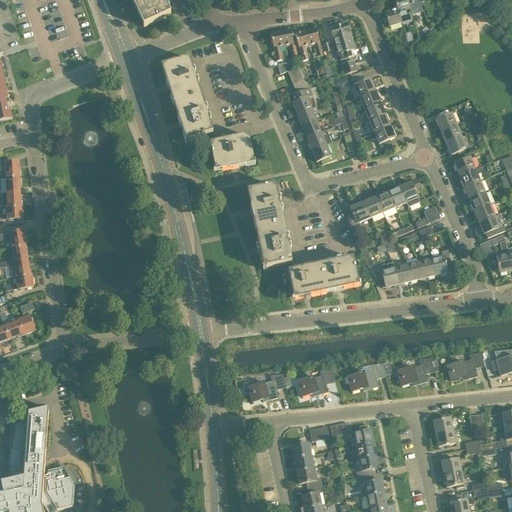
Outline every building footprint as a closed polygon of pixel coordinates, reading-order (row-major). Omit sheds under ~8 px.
[(170,15),(162,0),(130,0),(143,28),(171,16),(170,15)] [(406,0),(393,0),(396,10),(397,10),(401,25),(411,22),(409,15),(405,16),(403,12),(410,10),(406,0)] [(406,0),(410,10),(411,15),(416,14),(414,5),(412,0),(406,0)] [(396,10),(385,14),(389,28),(401,25),(397,10),(396,10)] [(338,27),(348,59),(352,58),(350,52),(355,51),(347,24),(338,27)] [(348,59),(338,27),(330,30),(337,56),(339,55),(342,65),(349,63),(348,59)] [(305,33),(309,48),(314,46),(317,58),(323,56),(315,30),(305,33)] [(291,31),(281,33),(284,48),(289,47),(291,59),(297,57),(291,31)] [(284,48),(281,33),(271,35),(276,62),(282,61),(280,51),(279,51),(279,49),(284,48)] [(309,48),(305,33),(295,36),(303,62),(308,61),(305,51),(304,49),(309,48)] [(327,43),(322,44),(325,53),(330,52),(327,43)] [(176,105),(200,97),(188,60),(163,68),(176,105)] [(353,62),(349,63),(342,65),(341,65),(345,76),(356,72),(353,62)] [(287,72),(290,71),(288,64),(276,67),(280,76),(287,72)] [(290,71),(287,72),(290,78),(302,73),(300,67),(290,71)] [(302,73),(290,78),(292,84),(304,79),(302,73)] [(337,88),(348,84),(353,83),(351,76),(334,82),(337,88)] [(304,79),(292,84),(295,89),(307,84),(304,79)] [(355,87),(354,87),(355,88),(359,99),(375,92),(370,80),(365,82),(355,87)] [(307,84),(295,89),(297,95),(309,90),(307,84)] [(309,90),(297,95),(292,97),(294,103),(292,104),(292,105),(292,104),(297,116),(315,109),(317,108),(309,90)] [(6,92),(0,92),(0,107),(6,106),(6,104),(8,103),(6,92)] [(380,104),(375,92),(359,99),(364,110),(380,104)] [(200,97),(176,105),(188,143),(213,135),(200,97)] [(342,112),(339,100),(334,101),(338,113),(342,112)] [(385,115),(380,104),(364,110),(369,122),(385,115)] [(6,106),(0,107),(0,122),(12,120),(9,108),(7,108),(6,106)] [(315,109),(297,116),(302,128),(316,122),(320,120),(315,109)] [(464,117),(466,122),(475,119),(472,114),(464,117)] [(385,115),(369,122),(374,133),(390,127),(385,115)] [(440,133),(456,126),(451,115),(436,121),(440,133)] [(346,123),(344,117),(339,119),(333,120),(335,127),(341,125),(346,123)] [(316,122),(302,128),(307,140),(321,134),(321,133),(316,122)] [(475,132),(479,130),(476,122),(471,125),(475,132)] [(456,126),(440,133),(445,145),(461,138),(456,126)] [(374,133),(368,136),(370,141),(376,139),(381,152),(392,147),(389,141),(395,139),(390,127),(374,133)] [(479,130),(475,132),(478,140),(483,138),(479,130)] [(321,134),(307,140),(312,151),(331,143),(326,131),(321,133),(321,134)] [(350,136),(343,138),(348,153),(354,151),(350,136)] [(215,171),(234,167),(254,163),(248,137),(209,145),(215,171)] [(461,138),(445,145),(450,157),(466,150),(461,138)] [(336,154),(331,143),(312,151),(316,163),(320,162),(322,166),(336,161),(335,158),(336,154)] [(493,163),(490,155),(485,157),(488,165),(493,163)] [(504,167),(511,163),(511,156),(502,161),(504,167)] [(459,177),(475,171),(470,159),(454,165),(459,177)] [(6,179),(19,178),(18,163),(5,164),(6,179)] [(475,171),(459,177),(464,189),(480,182),(475,171)] [(503,186),(508,184),(505,176),(500,178),(503,186)] [(19,178),(6,179),(7,194),(20,193),(19,178)] [(411,183),(399,188),(405,204),(407,209),(420,204),(414,191),(420,188),(417,181),(411,183)] [(480,182),(464,189),(469,200),(485,194),(480,182)] [(511,192),(508,184),(503,186),(506,194),(511,192)] [(258,231),(283,225),(275,187),(249,192),(254,213),(258,231)] [(399,188),(386,194),(393,210),(405,204),(399,188)] [(20,193),(7,194),(1,194),(2,209),(6,209),(20,208),(20,193)] [(386,194),(374,199),(381,215),(383,219),(395,214),(393,210),(386,194)] [(489,205),(485,194),(469,200),(474,212),(489,205)] [(374,199),(362,204),(369,220),(381,215),(374,199)] [(369,220),(362,204),(350,209),(352,215),(346,217),(353,232),(360,229),(358,224),(369,220)] [(489,205),(474,212),(478,224),(494,217),(489,205)] [(20,208),(6,209),(7,220),(22,220),(22,208),(20,208)] [(499,229),(494,217),(478,224),(483,236),(499,229)] [(415,224),(417,230),(429,225),(426,219),(415,224)] [(291,264),(283,225),(258,231),(262,251),(266,269),(291,264)] [(412,226),(404,230),(406,234),(414,231),(412,226)] [(433,235),(430,227),(418,232),(421,240),(433,235)] [(406,234),(404,230),(396,233),(398,238),(406,234)] [(12,248),(25,246),(23,232),(10,234),(12,248)] [(407,237),(409,242),(417,238),(415,234),(407,237)] [(383,246),(388,243),(385,236),(380,238),(383,246)] [(505,242),(502,236),(488,242),(491,248),(505,242)] [(409,242),(407,237),(399,240),(401,245),(409,242)] [(388,243),(383,246),(387,253),(392,251),(392,250),(394,249),(392,244),(389,245),(388,243)] [(362,254),(368,252),(365,245),(359,248),(362,254)] [(27,262),(25,246),(12,248),(15,264),(27,262)] [(442,257),(430,260),(434,277),(447,274),(453,273),(448,251),(441,253),(442,257)] [(374,266),(368,252),(362,254),(368,269),(374,266)] [(511,271),(508,255),(496,258),(500,275),(511,271)] [(353,259),(320,266),(326,291),(358,285),(353,259)] [(434,277),(430,260),(418,263),(422,280),(434,277)] [(27,262),(15,264),(9,264),(12,280),(16,279),(30,276),(27,262)] [(422,280),(418,263),(406,266),(410,283),(422,280)] [(398,286),(394,269),(393,269),(392,264),(387,265),(388,270),(381,272),(383,280),(379,281),(382,289),(385,288),(385,289),(398,286)] [(326,291),(320,266),(288,273),(293,298),(326,291)] [(406,266),(394,269),(398,286),(410,283),(406,266)] [(31,276),(30,276),(16,279),(18,290),(33,288),(31,276)] [(34,311),(34,310),(31,304),(20,308),(22,315),(34,311)] [(18,321),(18,322),(23,335),(24,336),(34,332),(29,317),(18,321)] [(23,335),(18,322),(4,328),(9,340),(23,335)] [(4,328),(0,329),(0,343),(9,340),(4,328)] [(484,367),(481,354),(468,356),(470,361),(463,363),(463,362),(447,367),(451,383),(467,378),(467,381),(477,378),(475,370),(484,367)] [(511,356),(496,362),(490,363),(493,372),(499,371),(501,377),(511,373),(511,356)] [(433,368),(432,363),(431,360),(419,361),(420,367),(413,369),(413,368),(397,372),(401,388),(417,383),(418,386),(427,383),(425,376),(435,373),(433,368)] [(384,373),(391,371),(389,363),(382,365),(384,373)] [(385,378),(381,366),(381,365),(369,366),(371,372),(364,374),(363,373),(347,377),(352,393),(367,388),(368,391),(378,388),(375,381),(385,378)] [(326,386),(330,385),(335,383),(331,370),(319,372),(321,377),(314,379),(314,378),(297,383),(302,398),(317,394),(318,396),(328,394),(326,386)] [(269,402),(278,399),(276,391),(286,389),(282,376),(270,377),(271,383),(264,384),(264,383),(248,388),(252,403),(268,399),(269,402)] [(7,483),(0,484),(0,511),(6,511),(10,511),(9,511),(40,511),(39,505),(42,504),(47,511),(52,511),(56,510),(72,507),(73,486),(63,469),(47,472),(47,476),(42,476),(46,415),(48,415),(49,409),(28,414),(28,419),(11,423),(7,483)] [(504,428),(511,426),(511,412),(502,414),(496,415),(497,422),(503,421),(504,428)] [(435,435),(453,432),(450,419),(432,423),(435,435)] [(341,425),(344,437),(350,435),(348,423),(341,425)] [(341,425),(336,426),(338,438),(344,437),(341,425)] [(338,438),(336,426),(329,427),(332,439),(338,438)] [(355,448),(373,444),(371,431),(368,432),(367,426),(358,428),(360,433),(353,435),(355,448)] [(500,443),(511,440),(511,426),(504,428),(505,434),(499,435),(500,443)] [(327,428),(321,429),(323,441),(329,440),(327,428)] [(321,429),(315,430),(317,442),(323,441),(321,429)] [(317,442),(315,430),(309,432),(311,443),(317,442)] [(455,445),(453,432),(435,435),(438,448),(455,445)] [(480,448),(480,446),(479,441),(464,444),(466,451),(480,448)] [(293,460),(311,457),(308,444),(290,448),(293,460)] [(376,456),(373,444),(355,448),(358,460),(376,456)] [(480,448),(466,451),(467,457),(477,454),(478,461),(482,460),(482,458),(481,452),(480,448)] [(376,456),(358,460),(360,472),(356,473),(357,479),(372,476),(371,470),(379,469),(376,456)] [(314,469),(311,457),(293,460),(296,473),(314,469)] [(443,476),(461,473),(459,460),(441,464),(443,476)] [(316,481),(314,469),(296,473),(298,486),(306,484),(307,490),(322,487),(320,480),(316,481)] [(464,488),(461,473),(443,476),(446,489),(456,487),(456,490),(464,488)] [(374,482),(372,476),(357,479),(360,490),(364,489),(366,497),(384,493),(381,481),(374,482)] [(487,489),(486,486),(486,483),(471,486),(472,492),(487,489)] [(502,490),(502,485),(501,484),(486,486),(487,489),(487,492),(502,490)] [(322,487),(307,490),(308,496),(300,497),(303,510),(321,506),(319,494),(323,493),(322,487)] [(487,489),(472,492),(474,498),(477,497),(478,501),(488,498),(487,492),(487,489)] [(384,493),(366,497),(368,510),(386,506),(384,493)] [(450,511),(469,511),(468,506),(474,505),(473,500),(449,504),(450,511)]
